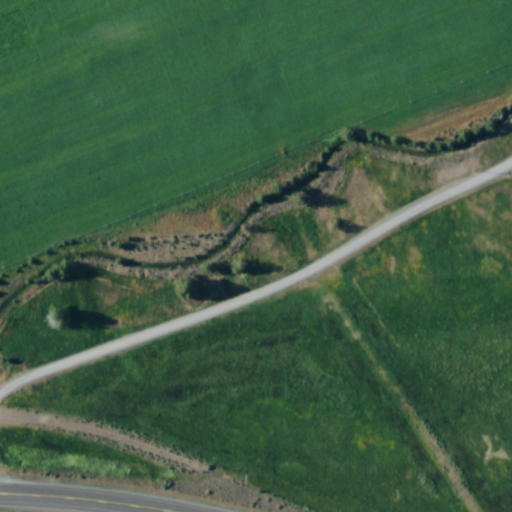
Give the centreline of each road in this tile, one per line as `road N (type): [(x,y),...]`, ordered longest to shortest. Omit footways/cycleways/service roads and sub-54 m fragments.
road 1 (residential): [(0,405),(69,367),(280,294),(511,169)]
road 2 (trunk): [(0,495),(145,511)]
